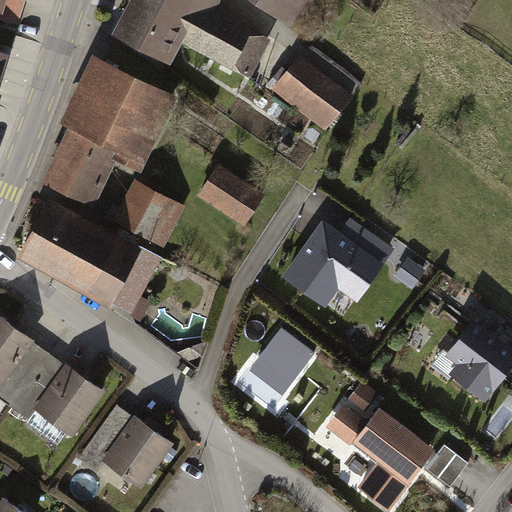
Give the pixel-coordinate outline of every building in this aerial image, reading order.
[(26,0),(0,0),(0,17),(19,23),(26,0)] [(228,17),(230,10),(217,3),(218,0),(136,0),(119,33),(165,57),(177,35),(249,73),(267,39),(228,17)] [(256,0),(276,14),(286,0),(256,0)] [(0,85),(11,49),(0,45),(0,85)] [(350,93),(301,58),(277,89),(300,108),(326,127),(350,93)] [(165,93),(106,64),(48,181),(91,203),(117,149),(125,154),(122,160),(130,164),(165,93)] [(264,196),(219,166),(202,192),(247,221),(264,196)] [(127,210),(114,204),(107,217),(129,229),(130,227),(150,238),(170,201),(141,185),(127,210)] [(49,204),(23,252),(131,311),(161,257),(140,246),(137,252),(49,204)] [(312,242),(290,274),(326,301),(339,283),(357,296),(391,248),(354,222),(343,237),(312,242)] [(414,285),(424,272),(409,260),(399,274),(414,285)] [(51,353),(0,316),(0,379),(2,381),(4,379),(22,393),(51,353)] [(511,361),(511,351),(475,324),(453,354),(469,367),(462,377),(487,395),(511,361)] [(317,352),(283,327),(260,357),(294,383),(317,352)] [(104,390),(51,353),(22,393),(13,405),(31,418),(39,408),(74,432),(104,390)] [(380,394),(364,382),(352,398),(368,410),(380,394)] [(173,442),(138,417),(137,418),(118,405),(91,442),(110,456),(107,460),(141,485),(173,442)] [(344,406),(339,413),(363,431),(357,439),(384,459),(362,488),(389,508),(434,449),(380,408),(368,424),(344,406)] [(446,444),(428,468),(452,486),(470,463),(446,444)] [(24,511),(6,499),(0,506),(0,511),(24,511)]
